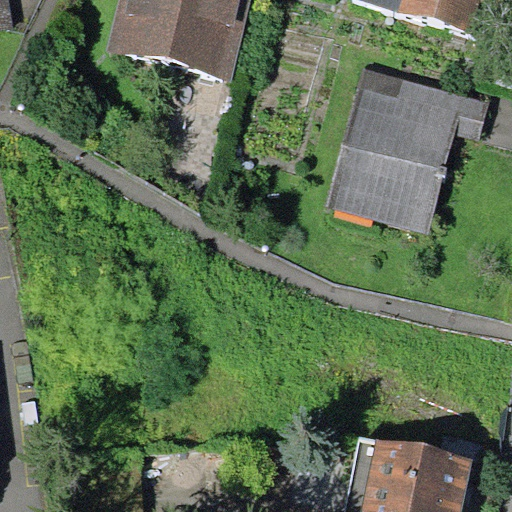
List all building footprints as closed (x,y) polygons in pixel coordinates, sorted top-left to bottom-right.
[(251,0),(125,0),(112,64),(232,90),(251,0)] [(489,0),(346,0),(341,20),(475,55),(489,0)] [(465,99),(361,72),(325,206),(429,234),(465,99)] [(240,313),(148,299),(136,372),(182,380),(228,387),(240,313)] [(93,370),(47,376),(54,437),(100,432),(93,370)] [(228,387),(182,380),(173,436),(219,444),(228,387)] [(454,511),(463,466),(361,447),(349,511),(454,511)]
